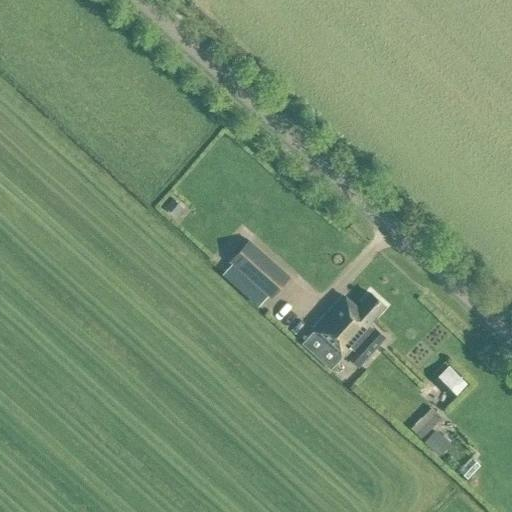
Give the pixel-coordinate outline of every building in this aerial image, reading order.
[(163,206),(174,215),(181,206),(170,198),(163,206)] [(269,298),(289,275),(247,238),(228,261),(230,263),(220,273),(258,306),(267,296),(269,298)] [(370,323),(386,305),(369,290),(356,305),(342,293),(310,329),(342,358),(372,324),(370,323)] [(451,396),(472,379),(453,357),(433,375),(451,396)] [(441,417),(431,407),(411,428),(421,438),(441,417)] [(423,439),(439,454),(451,441),(435,426),(423,439)]
